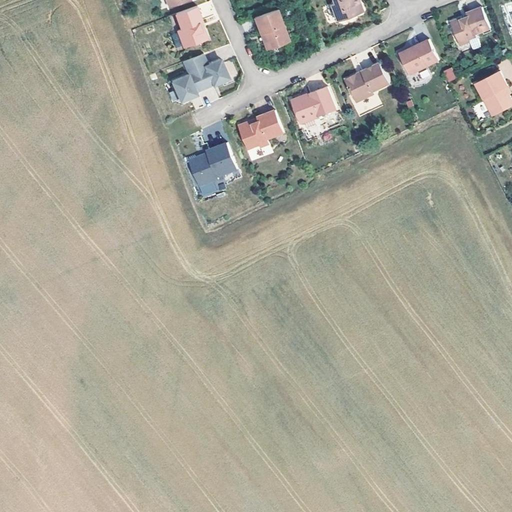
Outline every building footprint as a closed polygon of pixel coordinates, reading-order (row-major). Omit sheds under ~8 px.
[(190,0),(166,0),(170,8),(190,0)] [(334,0),(335,3),(332,4),(338,21),(360,13),(362,12),(362,11),(363,10),(363,9),(362,8),(360,1),(356,1),(356,0),(334,0)] [(204,21),(198,6),(176,14),(182,29),(178,31),(185,48),(208,39),(204,29),(203,30),(200,23),(202,22),(204,21)] [(292,40),(280,8),(257,16),(263,32),(265,31),(267,37),(266,40),(268,46),(269,49),(271,48),(292,40)] [(453,23),(462,46),(471,43),(470,40),(477,38),(476,34),(491,28),(484,9),(469,15),(470,18),(464,21),(463,20),(453,23)] [(433,43),(402,55),(410,77),(441,66),(433,43)] [(205,54),(185,61),(189,74),(172,81),(179,99),(183,101),(188,99),(189,96),(193,94),(194,97),(197,95),(196,93),(213,87),(213,88),(228,83),(230,79),(224,63),(217,66),(213,63),(209,64),(205,54)] [(357,73),(346,78),(355,102),(373,96),(372,93),(389,86),(381,64),(363,71),(365,74),(359,77),(357,73)] [(453,68),(443,70),(446,82),(455,79),(453,68)] [(476,83),(493,115),(511,105),(511,93),(511,94),(507,87),(511,85),(503,70),(476,83)] [(303,96),(293,100),(302,125),(338,111),(329,86),(310,93),(311,96),(306,97),(303,96)] [(253,122),(241,126),(250,149),(260,145),(261,147),(270,143),(269,139),(285,132),(277,110),(259,117),(260,119),(261,122),(254,125),(253,122)] [(193,159),(192,161),(202,187),(221,180),(220,177),(240,169),(230,143),(210,151),(211,153),(212,155),(205,158),(202,156),(193,159)] [(226,180),(240,177),(239,172),(225,175),(226,180)]
